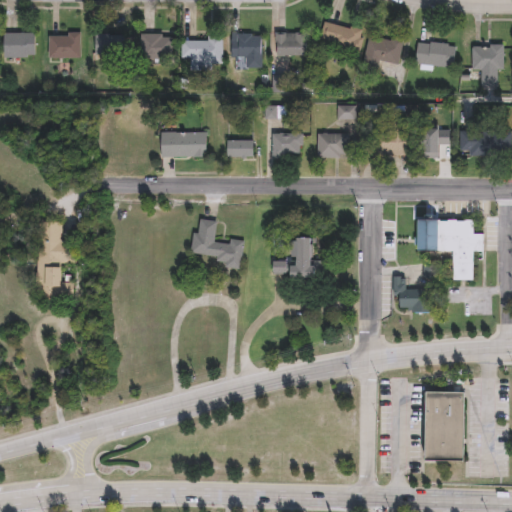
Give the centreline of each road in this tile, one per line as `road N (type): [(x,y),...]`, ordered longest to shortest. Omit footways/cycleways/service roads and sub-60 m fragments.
road 1 (residential): [(511,189),(98,185)]
road 2 (primary): [(268,492),(511,498)]
road 3 (primary): [(85,492),(268,492)]
road 4 (residential): [(369,359),(370,189)]
road 5 (primary): [(369,359),(209,395)]
road 6 (residential): [(508,347),(505,189)]
road 7 (primary): [(144,412),(0,451)]
road 8 (residential): [(369,359),(367,495)]
